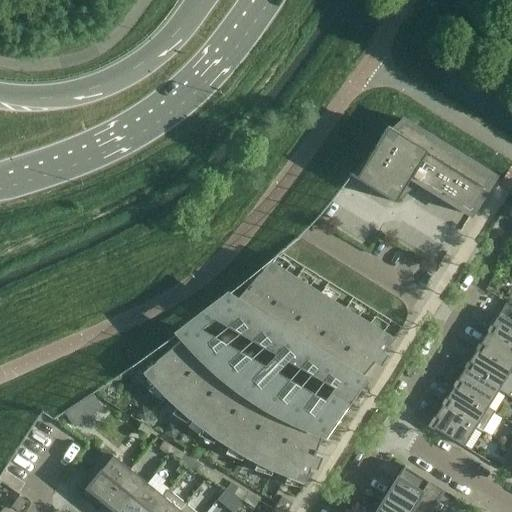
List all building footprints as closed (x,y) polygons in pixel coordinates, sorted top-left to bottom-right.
[(348,174),(350,175),(393,202),(400,191),(405,187),(404,187),(413,180),(470,216),(494,176),(401,119),(401,121),(391,130),(386,127),(362,165),(355,177),(349,173),(348,174)] [(270,262),(295,277),(296,277),(315,247),(299,237),(299,238),(270,262)] [(315,247),(296,277),(306,284),(325,253),(315,247)] [(306,284),(316,290),(335,260),(325,253),(306,284)] [(316,290),(319,292),(326,296),(345,266),(335,260),(316,290)] [(255,322),(295,277),(270,262),(269,261),(231,306),(230,307),(255,322)] [(326,296),(336,303),(355,272),(345,266),(326,296)] [(336,303),(344,307),(347,309),(365,278),(355,272),(336,303)] [(295,277),(255,322),(280,338),(319,292),(316,290),(306,284),(296,277),(295,277)] [(347,309),(357,315),(376,285),(365,278),(347,309)] [(357,315),(367,322),(386,291),(376,285),(357,315)] [(367,322),(368,322),(376,327),(395,297),(386,291),(367,322)] [(319,292),(280,338),(304,353),(344,307),(336,303),(326,296),(319,292)] [(394,338),(403,323),(405,320),(405,316),(406,313),(405,310),(405,307),(403,305),(402,302),(400,300),(398,298),(395,297),(376,327),(394,338)] [(181,329),(182,330),(186,335),(187,334),(207,355),(227,373),(249,390),(272,404),(297,417),(319,425),(323,419),(333,423),(333,422),(346,401),(347,402),(348,402),(349,402),(350,402),(352,401),(353,400),(354,398),(355,397),(355,395),(354,393),(354,392),(353,391),(344,385),(347,379),(329,368),(304,353),(280,338),(255,322),(230,307),(231,306),(221,300),(220,299),(219,300),(208,309),(207,310),(195,319),(194,319),(194,320),(182,329),(181,329)] [(511,348),(511,307),(505,303),(498,313),(491,325),(494,327),(490,333),(489,335),(511,348)] [(357,315),(347,309),(344,307),(304,353),(329,368),(368,322),(367,322),(357,315)] [(382,352),(391,341),(394,338),(376,327),(368,322),(329,368),(347,379),(354,384),(373,363),(377,365),(385,353),(382,352)] [(509,372),(511,366),(511,348),(489,335),(490,333),(487,331),(479,344),(483,346),(479,352),(478,353),(509,372)] [(165,398),(207,355),(187,334),(186,335),(142,373),(165,398)] [(497,390),(509,372),(478,353),(479,352),(476,350),(468,362),(471,364),(467,370),(467,371),(497,390)] [(165,398),(189,420),(227,373),(207,355),(165,398)] [(493,413),(494,412),(487,408),(497,390),(467,371),(467,370),(464,368),(457,380),(460,382),(456,388),(455,390),(493,413)] [(227,373),(189,420),(214,439),(215,439),(249,390),(227,373)] [(482,431),(493,413),(455,390),(456,388),(453,387),(445,399),(448,401),(445,407),(444,408),(482,431)] [(249,390),(215,439),(242,456),(243,457),(272,404),(249,390)] [(272,404),(243,457),(272,471),(297,417),(272,404)] [(432,427),(463,446),(474,428),(481,433),(482,431),(444,408),(445,407),(441,405),(434,417),(437,419),(432,427)] [(70,426),(77,417),(68,411),(62,420),(70,426)] [(323,427),(319,425),(297,417),(272,471),(303,484),(309,468),(313,469),(319,456),(314,454),(323,427)] [(152,430),(141,423),(136,431),(147,438),(152,430)] [(169,455),(173,448),(163,441),(158,449),(169,455)] [(173,448),(169,455),(179,462),(179,463),(187,468),(193,460),(173,448)] [(511,458),(511,450),(508,448),(502,458),(509,463),(511,458)] [(103,502),(130,470),(112,455),(111,457),(102,450),(81,484),(86,488),(84,490),(98,501),(100,499),(103,502)] [(206,478),(210,471),(193,460),(187,468),(194,473),(195,471),(206,478)] [(403,466),(384,497),(409,511),(428,511),(441,492),(444,493),(444,492),(403,466)] [(123,511),(146,483),(130,470),(103,502),(107,505),(106,507),(111,511),(123,511)] [(210,471),(206,478),(216,485),(221,477),(210,471)] [(146,483),(123,511),(150,511),(168,491),(169,490),(162,484),(165,481),(155,473),(146,483)] [(243,501),(247,494),(237,487),(232,494),(243,501)] [(178,511),(185,504),(168,491),(150,511),(178,511)] [(247,494),(243,501),(253,508),(258,500),(247,494)] [(25,501),(18,496),(10,507),(18,511),(25,501)] [(286,511),(292,503),(281,496),(274,507),(281,511),(286,511)] [(409,511),(384,497),(374,511),(409,511)]
